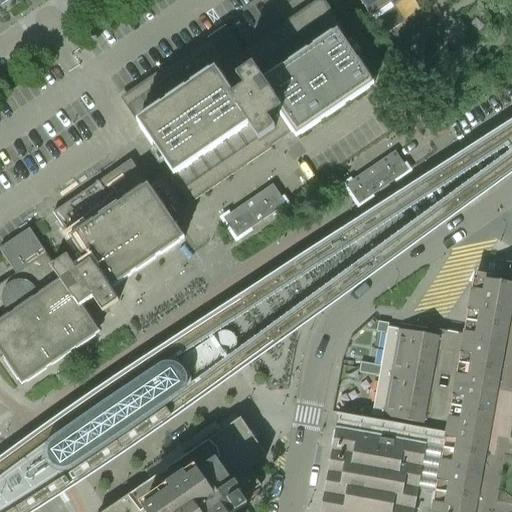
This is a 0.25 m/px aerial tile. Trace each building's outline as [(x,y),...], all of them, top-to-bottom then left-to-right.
[(358,0),(369,15),(383,36),(404,21),(398,13),(394,6),(403,0),(358,0)] [(213,41),(123,103),(143,131),(155,149),(183,191),(271,131),(273,130),(279,139),(280,140),(291,131),(295,137),(299,134),(369,87),(373,84),(354,56),(336,30),(325,38),(308,13),(242,59),(230,66),(213,41)] [(395,152),(370,169),(383,188),(408,171),(395,152)] [(66,257),(54,266),(28,229),(0,247),(0,251),(15,274),(0,284),(0,353),(21,385),(99,332),(89,317),(100,309),(102,312),(117,301),(109,289),(184,238),(162,206),(130,159),(52,212),(80,254),(69,261),(66,257)] [(358,205),(383,188),(370,169),(345,185),(358,205)] [(272,185),(247,202),(261,221),(286,205),(272,185)] [(261,221),(247,202),(223,218),(229,228),(236,238),(261,221)] [(511,511),(511,279),(507,279),(507,280),(486,276),(486,275),(475,273),(473,284),(474,284),(468,316),(467,316),(465,327),(466,327),(466,331),(465,335),(464,335),(447,432),(451,433),(449,448),(435,446),(408,441),(336,428),(321,511),(511,511)] [(386,334),(383,350),(433,359),(437,337),(426,335),(387,328),(388,324),(377,322),(376,332),(386,334)] [(447,432),(464,335),(428,328),(427,331),(426,335),(437,337),(433,359),(430,380),(426,402),(422,424),(411,422),(408,441),(435,446),(449,448),(451,433),(447,432)] [(208,340),(181,358),(194,378),(228,355),(231,353),(234,349),(236,345),(236,342),(235,339),(234,336),(229,333),(223,331),(218,333),(208,340)] [(433,359),(383,350),(380,366),(379,371),(430,380),(433,359)] [(358,373),(368,375),(370,364),(360,363),(358,373)] [(378,376),(375,393),(426,402),(430,380),(379,371),(380,366),(370,364),(368,375),(378,376)] [(86,414),(71,425),(76,432),(75,433),(76,435),(77,434),(86,447),(85,448),(87,450),(88,449),(93,456),(110,445),(127,433),(143,422),(163,408),(166,406),(166,405),(168,403),(170,400),(171,400),(169,399),(171,390),(173,391),(173,390),(172,390),(172,386),(173,385),(174,384),(174,380),(171,376),(168,375),(165,376),(161,374),(162,374),(161,374),(161,375),(152,374),(152,372),(148,373),(146,374),(136,380),(127,386),(117,393),(102,403),(86,414)] [(422,424),(426,402),(375,393),(373,409),(362,407),(360,417),(371,419),(372,415),(411,422),(422,424)] [(103,511),(246,511),(243,507),(244,507),(246,505),(245,503),(242,499),(251,493),(260,486),(248,469),(266,456),(249,431),(240,418),(221,432),(218,427),(215,422),(178,448),(181,452),(184,457),(103,511)]
